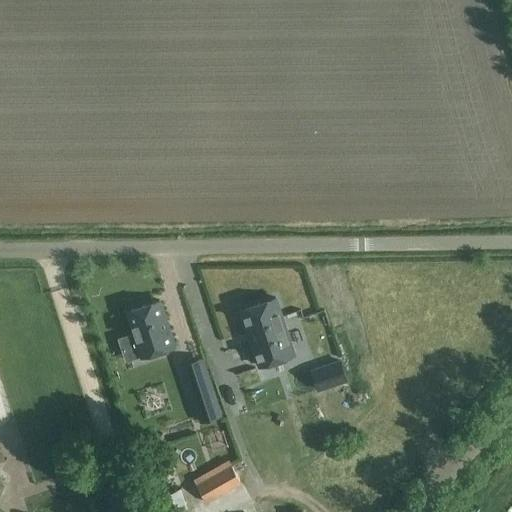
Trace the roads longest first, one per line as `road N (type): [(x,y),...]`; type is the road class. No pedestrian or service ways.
road 1 (unclassified): [(0,252),(511,244)]
road 2 (residential): [(511,405),(413,511)]
